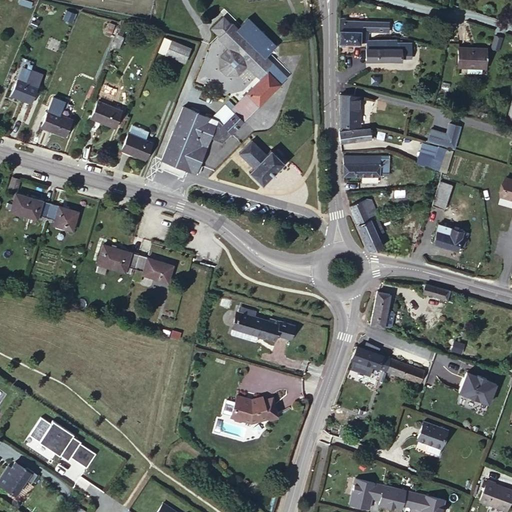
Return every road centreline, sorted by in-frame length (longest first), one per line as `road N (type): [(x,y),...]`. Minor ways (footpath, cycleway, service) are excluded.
road 1 (tertiary): [(0,153),(181,206),(213,219),(270,264),(319,271)]
road 2 (tertiary): [(337,249),(326,0)]
road 3 (tertiary): [(347,293),(345,337),(287,511)]
road 4 (tertiary): [(511,295),(401,265),(364,266)]
